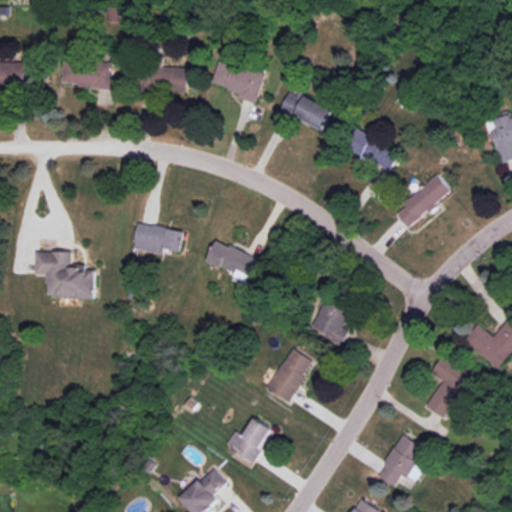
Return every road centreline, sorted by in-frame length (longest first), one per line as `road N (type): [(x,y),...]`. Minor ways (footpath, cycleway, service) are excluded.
road 1 (residential): [(422,288),(300,201),(233,168),(161,147),(0,141)]
road 2 (residential): [(511,212),(422,288),(375,379),(287,511)]
